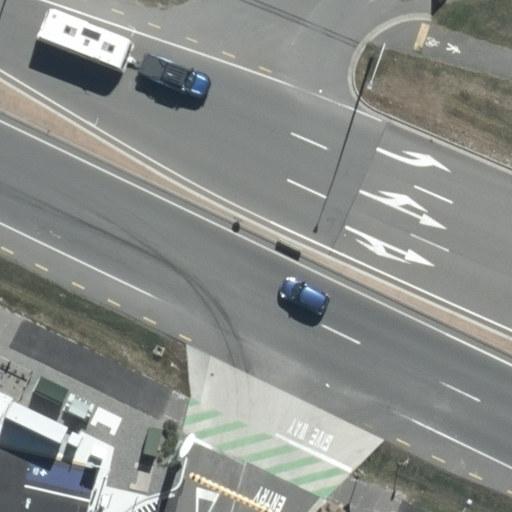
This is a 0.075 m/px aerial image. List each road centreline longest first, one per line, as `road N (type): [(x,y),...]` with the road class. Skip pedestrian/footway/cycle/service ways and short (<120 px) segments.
road 1 (tertiary): [(511,415),(0,168)]
road 2 (tertiary): [(0,25),(511,252)]
